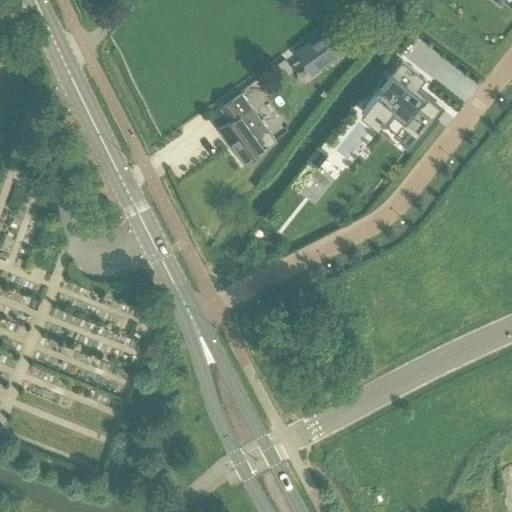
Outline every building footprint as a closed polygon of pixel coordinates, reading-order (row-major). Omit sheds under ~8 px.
[(350,48),(349,47),(348,48),(331,25),(332,24),(332,23),(329,25),(294,50),(295,51),(296,50),(314,74),(332,61),(348,49),(350,48)] [(416,35),(411,41),(435,59),(442,50),(416,35)] [(398,58),(362,106),(376,117),(379,113),(384,117),(386,114),(385,113),(382,111),(381,111),(385,105),(403,119),(400,122),(415,133),(430,114),(415,103),(422,94),(414,87),(422,76),(398,58)] [(233,119),(220,128),(245,162),(276,140),(242,94),(224,107),(233,119)] [(318,147),(308,159),(317,167),(327,154),(318,147)] [(310,168),(301,194),(322,201),(331,176),(310,168)]
